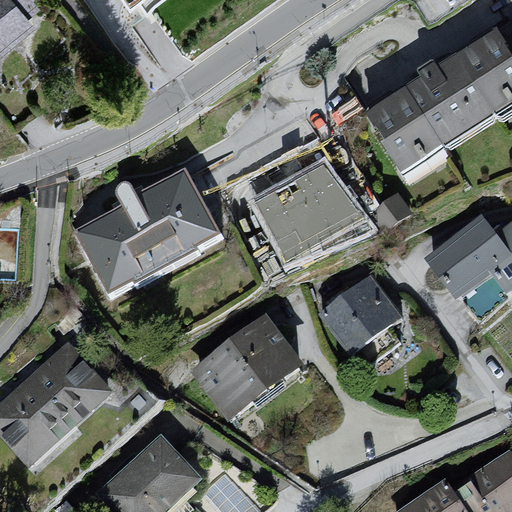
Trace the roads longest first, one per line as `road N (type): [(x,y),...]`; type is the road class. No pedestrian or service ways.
road 1 (tertiary): [(43,165),(145,119),(316,0)]
road 2 (residential): [(511,417),(321,500)]
road 3 (residential): [(0,351),(39,297),(43,165)]
